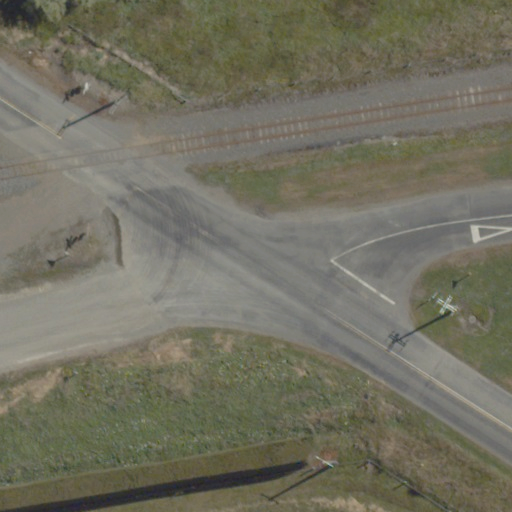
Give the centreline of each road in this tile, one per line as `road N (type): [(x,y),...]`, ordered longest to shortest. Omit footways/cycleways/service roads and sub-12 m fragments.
road 1 (unclassified): [(0,99),(275,281)]
road 2 (unclassified): [(275,281),(511,433)]
road 3 (residential): [(0,331),(275,281)]
road 4 (residential): [(275,281),(377,237),(511,214)]
